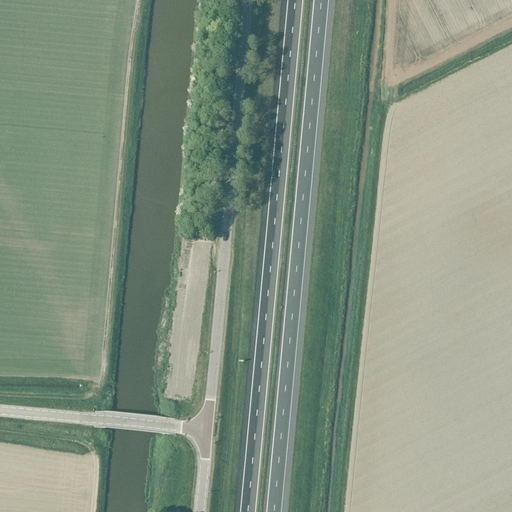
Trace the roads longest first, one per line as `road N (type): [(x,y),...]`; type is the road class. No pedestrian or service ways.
road 1 (motorway): [(295,0),(247,511)]
road 2 (motorway): [(273,511),(320,0)]
road 3 (unclassified): [(207,428),(248,0)]
road 4 (tertiary): [(207,428),(0,410)]
